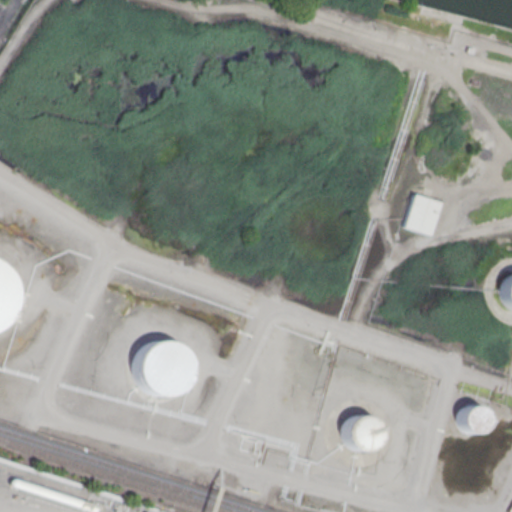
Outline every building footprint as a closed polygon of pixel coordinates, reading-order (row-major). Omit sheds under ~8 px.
[(411,193),(401,227),(428,235),(438,201),(411,193)] [(0,264),(5,269),(10,279),(13,289),(12,300),(8,313),(0,324),(0,264)] [(511,306),(511,275),(499,276),(499,307),(511,306)] [(132,393),(182,395),(184,343),(135,341),(132,393)] [(482,407),(457,407),(457,433),(482,433),(482,407)] [(333,440),(362,457),(380,428),(351,410),(333,440)]
